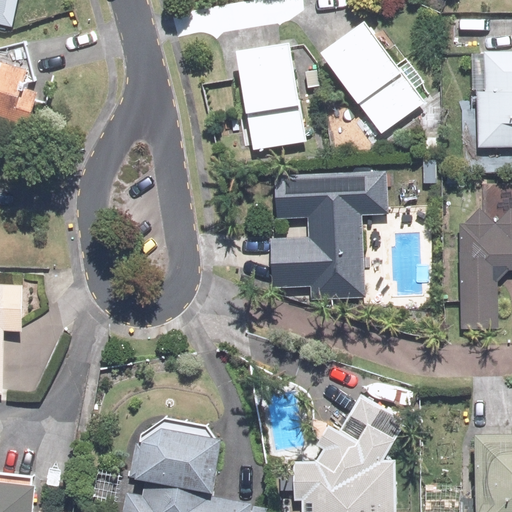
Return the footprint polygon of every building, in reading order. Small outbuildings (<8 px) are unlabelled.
[(0,0),(0,21),(15,24),(19,0),(0,0)] [(366,19),(321,51),(381,133),(426,101),(366,19)] [(290,39),(236,48),(254,150),(308,141),(290,39)] [(511,172),(511,49),(475,51),(477,97),(462,97),(465,174),(511,172)] [(0,59),(0,118),(28,126),(44,72),(0,59)] [(444,139),(424,138),(424,184),(442,185),(444,139)] [(389,213),(388,170),(276,174),(277,219),(309,217),(310,237),(271,238),(273,287),(311,285),(311,301),(367,299),(363,214),(389,213)] [(460,223),(461,329),(500,328),(499,270),(511,269),(511,206),(496,222),(480,208),(466,223),(460,223)] [(0,395),(4,395),(6,331),(23,332),(24,283),(0,282),(0,395)] [(386,459),(409,420),(362,393),(342,429),(329,422),(317,444),(324,449),(318,459),(295,459),(295,501),(301,501),(301,511),(397,511),(397,459),(386,459)] [(138,434),(123,511),(273,511),(275,507),(212,495),(223,438),(215,436),(210,424),(166,416),(138,434)] [(511,511),(511,431),(476,433),(477,511),(511,511)] [(0,511),(35,511),(39,476),(0,472),(0,511)]
